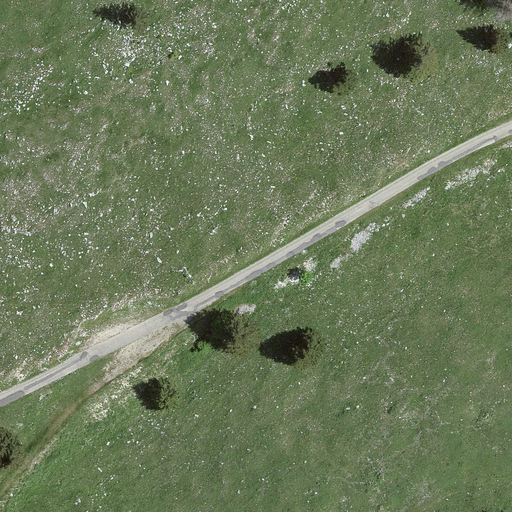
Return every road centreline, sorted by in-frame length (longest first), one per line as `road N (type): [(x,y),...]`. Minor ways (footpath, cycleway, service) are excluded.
road 1 (unclassified): [(511,127),(0,400)]
road 2 (track): [(0,490),(53,424),(135,347),(143,328)]
